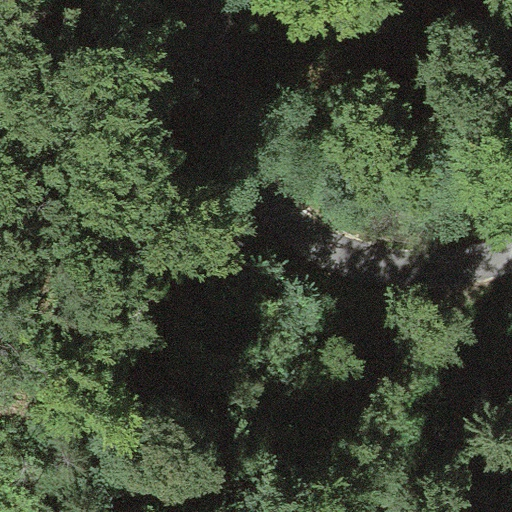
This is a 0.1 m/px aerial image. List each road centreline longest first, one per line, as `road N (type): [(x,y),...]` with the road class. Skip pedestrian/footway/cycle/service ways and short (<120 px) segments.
road 1 (unclassified): [(511,250),(447,269),(397,269),(349,263),(312,247),(259,192),(240,151),(205,0)]
road 2 (track): [(329,511),(441,341),(447,269)]
